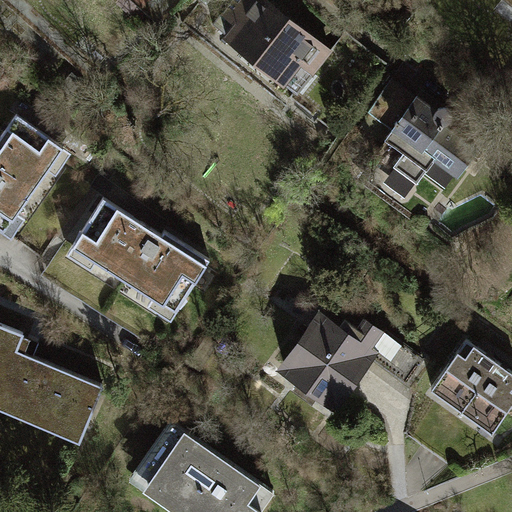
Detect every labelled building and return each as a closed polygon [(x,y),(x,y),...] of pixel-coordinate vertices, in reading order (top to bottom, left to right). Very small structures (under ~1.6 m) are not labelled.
[(235,22),(225,35),(284,82),(300,62),(313,73),(330,50),(267,0),(231,0),(222,12),(235,22)] [(392,129),(412,101),(388,83),(369,110),(392,129)] [(436,108),(417,95),(412,101),(392,129),(386,137),(406,150),(394,166),(418,183),(436,157),(458,173),(477,147),(443,123),(448,122),(452,118),(452,113),(448,108),(443,105),(439,106),(436,108)] [(16,113),(0,135),(0,225),(11,234),(25,215),(17,210),(50,165),(58,170),(71,152),(16,113)] [(104,197),(69,252),(90,265),(95,258),(152,294),(147,303),(170,317),(209,258),(165,229),(162,234),(104,197)] [(318,315),(284,363),(300,374),(293,383),(313,397),(319,388),(336,400),(369,354),(381,362),(396,342),(363,318),(356,328),(344,319),(337,329),(318,315)] [(0,380),(1,381),(16,346),(22,331),(0,321),(0,380)] [(430,385),(462,408),(496,359),(465,337),(430,385)] [(422,360),(396,342),(381,362),(407,380),(422,360)] [(16,346),(1,381),(0,383),(0,397),(81,432),(102,383),(16,346)] [(462,408),(494,430),(511,403),(511,370),(496,359),(462,408)] [(171,421),(136,472),(195,511),(257,511),(272,490),(171,421)]
